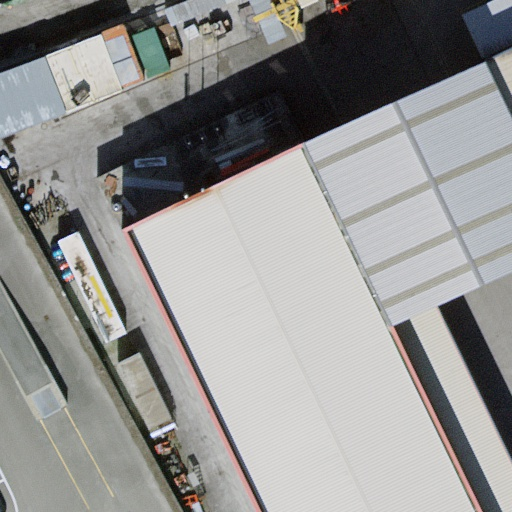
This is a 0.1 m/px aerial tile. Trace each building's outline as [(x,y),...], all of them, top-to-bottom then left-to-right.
[(110,28),(0,50),(0,112),(122,87),(110,28)] [(511,41),(471,62),(511,147),(511,41)] [(286,125),(294,140),(378,318),(511,252),(511,147),(471,62),(462,45),(286,125)] [(378,318),(294,140),(120,223),(258,511),(470,511),(385,333),(378,318)] [(511,511),(511,470),(436,310),(385,333),(470,511),(511,511)]
